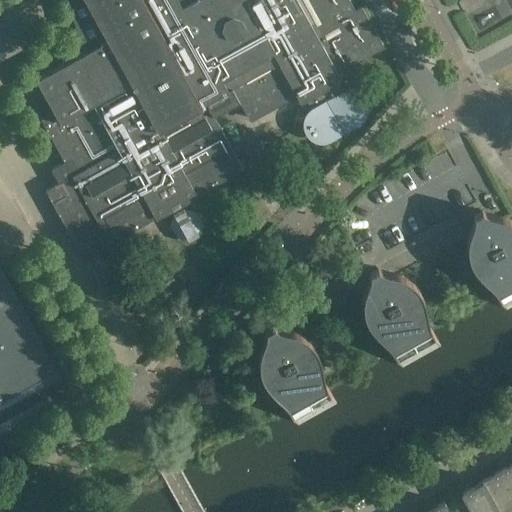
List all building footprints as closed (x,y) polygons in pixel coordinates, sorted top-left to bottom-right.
[(355,11),(348,0),(87,0),(84,2),(85,3),(88,2),(108,39),(97,45),(97,44),(95,45),(95,46),(83,53),(83,52),(80,53),(81,54),(64,63),(63,62),(61,64),(62,64),(50,71),(49,70),(47,72),(35,79),(53,112),(40,119),(64,163),(51,170),(58,183),(49,188),(50,188),(45,191),(48,195),(47,195),(79,253),(80,253),(82,257),(86,255),(108,243),(156,217),(153,213),(159,210),(161,213),(189,198),(187,195),(193,191),(195,195),(242,169),(213,116),(239,102),(248,119),(255,115),(256,118),(296,96),(300,102),(306,99),(311,110),(310,110),(307,114),(305,123),(305,128),(310,137),(314,140),(323,142),(328,142),(359,124),(362,121),(365,111),(364,106),(359,98),(356,95),(346,92),(342,93),(341,93),(335,83),(341,80),(337,73),(377,51),(375,48),(382,45),(378,36),(361,7),(355,11)] [(204,227),(196,213),(197,213),(197,212),(184,208),(183,207),(172,212),(173,214),(169,227),(170,228),(171,227),(178,241),(186,237),(188,241),(198,235),(197,231),(204,227)] [(511,222),(509,220),(506,219),(501,217),(488,214),(484,213),(482,211),(479,213),(481,216),(477,217),(476,214),(473,216),(473,218),(473,219),(473,221),(473,222),(472,223),(468,235),(467,238),(467,239),(467,241),(466,244),(466,246),(466,249),(467,252),(467,255),(468,258),(469,261),(470,264),(472,267),(474,270),(475,271),(478,275),(480,277),(484,280),(491,287),(494,290),(496,292),(506,311),(511,307),(511,222)] [(428,323),(426,312),(426,308),(426,307),(425,304),(424,301),(424,299),(422,296),(420,292),(418,290),(415,286),(412,283),(410,281),(407,279),(404,278),(401,276),(397,275),(383,271),(380,270),(378,269),(375,270),(377,273),(373,275),(372,272),(369,273),(369,274),(369,276),(369,278),(369,279),(368,281),(365,291),(364,293),(363,296),(363,299),(362,301),(362,304),(362,307),(363,310),(363,313),(364,316),(365,319),(366,322),(368,325),(370,329),(374,332),(376,334),(379,337),(387,344),(389,346),(390,348),(392,351),(402,368),(440,347),(431,330),(429,326),(428,323)] [(41,356),(0,280),(0,399),(50,371),(46,365),(41,356)] [(324,381),(322,370),(322,369),(322,366),(321,363),(321,359),(319,355),(317,351),(314,347),(312,345),(309,341),(307,339),(304,337),(302,336),(299,334),(296,333),(293,332),(278,329),(275,327),(273,326),(271,328),(273,330),(269,332),(267,329),(265,331),(265,334),(265,335),(265,337),(264,338),(260,348),(259,352),(259,355),(258,357),(258,360),(258,363),(258,367),(259,370),(260,373),(260,374),(261,377),(262,380),(264,383),(267,387),(268,388),(270,391),(272,393),(276,395),(284,403),(286,405),(288,408),(298,426),(336,404),(327,388),(325,384),(324,381)] [(511,464),(500,471),(511,493),(511,464)] [(502,511),(511,506),(511,493),(500,471),(482,481),(499,511),(502,511)] [(499,511),(482,481),(461,492),(472,511),(499,511)] [(449,511),(444,502),(425,511),(449,511)]
